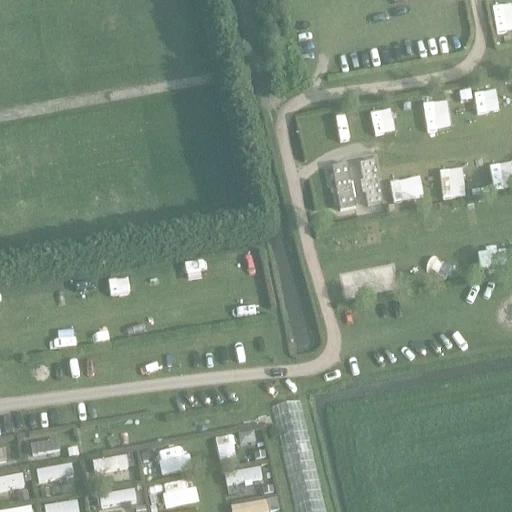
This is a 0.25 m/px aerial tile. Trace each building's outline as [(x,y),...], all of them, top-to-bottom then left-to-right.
[(511,5),(495,7),(498,29),(511,27),(511,5)] [(496,90),(475,94),(478,114),(500,111),(496,90)] [(429,133),(453,128),(448,100),(424,104),(429,133)] [(511,161),(491,165),(495,190),(511,187),(511,161)] [(375,163),(360,166),(368,210),(384,207),(375,163)] [(331,169),(340,213),(355,210),(347,166),(331,169)] [(464,168),(441,170),(443,198),(466,197),(464,168)] [(414,179),(392,181),(394,202),(416,200),(414,179)] [(479,251),(482,269),(510,263),(506,246),(479,251)] [(126,277),(109,283),(113,295),(130,290),(126,277)] [(324,511),(299,401),(270,408),(294,511),(324,511)] [(235,436),(218,437),(219,459),(236,459),(235,436)] [(32,442),(32,453),(60,453),(59,442),(32,442)] [(160,453),(166,473),(189,466),(183,446),(160,453)] [(0,461),(8,460),(5,447),(0,448),(0,461)] [(77,449),(67,451),(69,459),(79,457),(77,449)] [(150,452),(140,454),(142,462),(151,460),(150,452)] [(264,452),(254,454),(256,461),(266,459),(264,452)] [(94,459),(95,474),(128,472),(128,457),(94,459)] [(74,465),(38,469),(39,481),(75,476),(74,465)] [(225,473),(227,485),(263,480),(262,468),(225,473)] [(0,492),(27,485),(23,472),(0,478),(0,492)] [(188,504),(186,481),(169,482),(171,506),(188,504)] [(273,488),(263,489),(264,496),(274,494),(273,488)] [(95,510),(138,501),(135,489),(93,497),(95,510)] [(49,490),(40,492),(41,500),(50,498),(49,490)] [(27,492),(16,494),(18,504),(29,502),(27,492)] [(232,511),(269,511),(267,500),(231,507),(232,511)] [(278,511),(276,500),(268,502),(269,511),(278,511)] [(46,511),(80,511),(79,502),(46,505),(46,511)]
